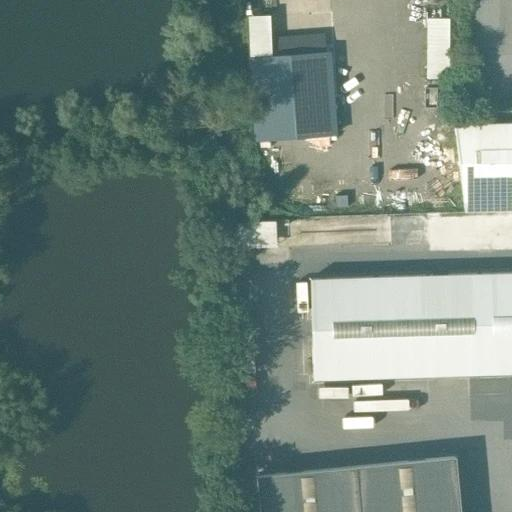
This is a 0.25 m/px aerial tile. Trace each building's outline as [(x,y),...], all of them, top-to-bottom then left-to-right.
[(450,77),(450,17),(427,17),(427,77),(450,77)] [(336,52),(255,58),(260,137),(341,132),(336,52)] [(511,131),(464,133),(467,210),(511,208),(511,131)] [(323,227),(324,242),(379,241),(378,215),(304,217),(304,227),(323,227)] [(511,274),(310,283),(314,385),(511,378),(511,274)] [(464,511),(459,463),(255,482),(258,511),(464,511)]
